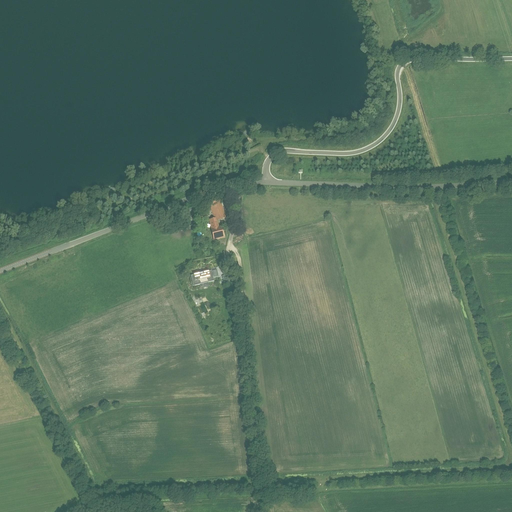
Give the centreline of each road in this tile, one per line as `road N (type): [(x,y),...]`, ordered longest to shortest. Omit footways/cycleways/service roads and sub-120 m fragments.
road 1 (unclassified): [(265,182),(266,163),(279,150),(348,153),(381,139),(397,114),(396,74),(404,62),(511,58)]
road 2 (track): [(261,511),(231,272),(243,217),(235,184)]
road 3 (unclassified): [(0,271),(221,187),(265,182)]
road 4 (unclassified): [(265,182),(435,187),(511,180)]
